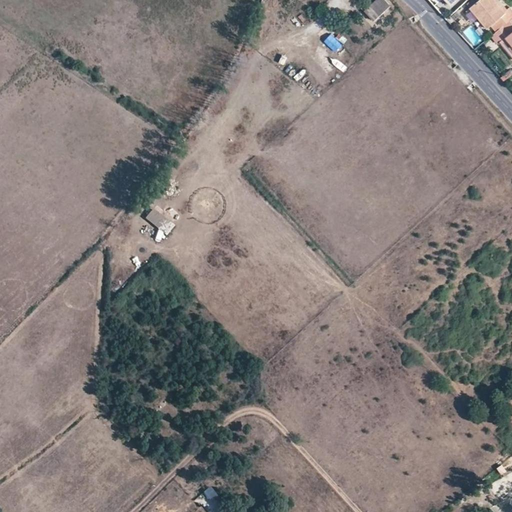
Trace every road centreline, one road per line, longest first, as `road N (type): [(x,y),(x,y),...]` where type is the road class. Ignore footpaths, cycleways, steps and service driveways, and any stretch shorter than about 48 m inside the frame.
road 1 (track): [(357,511),(268,414),(251,411),(130,511)]
road 2 (tertiary): [(511,104),(410,0)]
